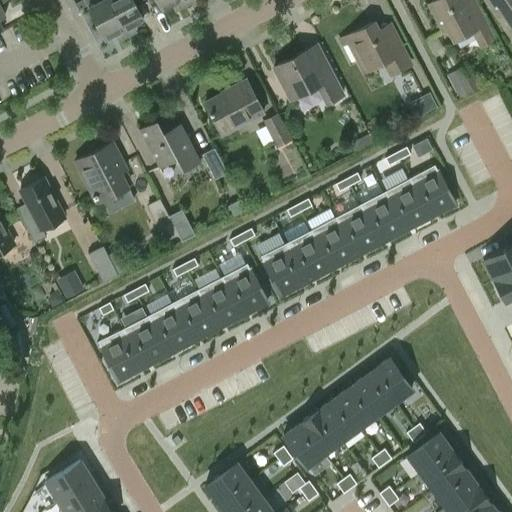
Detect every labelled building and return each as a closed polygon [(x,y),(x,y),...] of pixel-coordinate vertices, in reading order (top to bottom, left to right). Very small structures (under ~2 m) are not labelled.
[(117,39),(124,36),(107,0),(99,0),(96,2),(94,0),(83,0),(104,40),(112,35),(116,36),(117,39)] [(107,0),(124,36),(132,32),(130,29),(132,25),(142,20),(134,4),(140,0),(107,0)] [(155,0),(161,10),(170,5),(174,6),(175,9),(182,5),(179,0),(155,0)] [(494,40),(476,5),(464,11),(458,0),(433,0),(427,3),(441,30),(445,28),(452,41),(471,31),(480,47),(494,40)] [(511,22),(511,0),(486,0),(496,15),(501,13),(508,25),(511,22)] [(373,21),(338,39),(341,45),(342,45),(350,62),(356,59),(363,72),(383,62),(393,56),(399,69),(410,64),(398,41),(386,47),(373,21)] [(435,34),(426,39),(435,56),(444,51),(435,34)] [(316,84),(325,102),(342,94),(316,44),(272,67),(288,98),(316,84)] [(466,64),(446,74),(458,98),(478,87),(484,85),(477,70),(470,73),(466,64)] [(203,101),(221,135),(263,113),(245,78),(220,91),(221,92),(203,101)] [(429,91),(408,102),(415,116),(436,105),(429,91)] [(277,112),(262,120),(265,125),(272,139),(276,146),(290,139),(277,112)] [(175,158),(182,171),(200,161),(179,122),(162,131),(155,119),(137,128),(158,167),(175,158)] [(368,133),(349,143),(353,150),(372,141),(368,133)] [(127,186),(120,171),(125,168),(112,141),(74,161),(95,203),(127,186)] [(406,145),(395,151),(399,158),(410,153),(406,145)] [(213,147),(202,154),(215,177),(226,172),(213,147)] [(395,151),(384,157),(388,164),(399,158),(395,151)] [(434,164),(408,177),(429,217),(454,203),(434,164)] [(356,171),(346,177),(349,184),(360,179),(356,171)] [(31,213),(21,218),(34,243),(45,237),(41,229),(63,217),(42,177),(19,189),(31,213)] [(346,177),(335,183),(339,190),(349,184),(346,177)] [(408,177),(384,190),(404,229),(429,217),(408,177)] [(384,190),(359,203),(380,242),(404,229),(384,190)] [(307,197),(297,203),(300,210),(311,205),(307,197)] [(158,198),(148,204),(167,240),(158,245),(161,251),(181,241),(158,198)] [(245,207),(240,198),(228,204),(232,213),(245,207)] [(297,203),(286,209),(290,216),(300,210),(297,203)] [(359,203),(334,216),(355,255),(380,242),(359,203)] [(0,251),(15,243),(0,214),(0,251)] [(334,216),(310,229),(331,268),(355,255),(334,216)] [(250,227),(240,233),(243,240),(254,234),(250,227)] [(509,244),(482,258),(493,279),(511,269),(511,228),(503,233),(509,244)] [(310,229),(285,242),(306,281),(331,268),(310,229)] [(240,233),(229,238),(233,246),(243,240),(240,233)] [(285,242),(260,255),(281,294),(306,281),(285,242)] [(102,245),(88,252),(102,280),(116,272),(107,254),(102,245)] [(118,249),(107,254),(116,272),(127,267),(118,249)] [(194,257),(183,263),(187,270),(197,264),(194,257)] [(246,262),(221,275),(241,315),(267,301),(246,262)] [(183,263),(172,268),(176,275),(187,270),(183,263)] [(511,269),(493,279),(504,300),(511,296),(511,269)] [(73,270),(56,279),(66,297),(83,288),(73,270)] [(221,275),(196,288),(217,328),(241,315),(221,275)] [(144,283),(134,288),(137,296),(148,290),(144,283)] [(134,288),(123,294),(127,301),(137,296),(134,288)] [(196,288),(172,301),(192,341),(217,328),(196,288)] [(50,293),(48,300),(51,306),(62,300),(57,289),(50,293)] [(109,301),(98,307),(102,314),(113,308),(109,301)] [(172,301),(147,314),(168,354),(192,341),(172,301)] [(0,330),(0,331),(10,325),(7,319),(0,306),(0,330)] [(147,314),(122,327),(143,366),(168,354),(147,314)] [(122,327),(97,340),(118,380),(143,366),(122,327)] [(20,333),(9,334),(11,354),(22,353),(20,333)] [(411,388),(388,356),(370,370),(393,401),(411,388)] [(370,370),(353,382),(376,414),(393,401),(370,370)] [(358,426),(376,414),(353,382),(335,395),(358,426)] [(358,426),(335,395),(318,408),(341,439),(358,426)] [(341,439),(318,408),(300,421),(323,452),(341,439)] [(305,465),(323,452),(300,421),(282,434),(305,465)] [(426,432),(418,422),(412,427),(419,436),(426,432)] [(405,431),(412,441),(419,436),(412,427),(405,431)] [(406,453),(420,472),(451,449),(438,431),(406,453)] [(282,445),(273,452),(277,458),(287,451),(282,445)] [(377,452),(384,462),(391,457),(384,447),(377,452)] [(420,472),(432,489),(464,466),(451,449),(420,472)] [(292,458),(287,451),(277,458),(282,465),(292,458)] [(370,457),(378,467),(384,462),(377,452),(370,457)] [(79,459),(45,479),(58,499),(91,479),(79,459)] [(204,484),(218,502),(249,479),(236,461),(204,484)] [(476,484),(464,466),(432,489),(445,506),(476,484)] [(342,478),(349,487),(356,483),(349,473),(342,478)] [(343,492),(349,487),(342,478),(336,482),(343,492)] [(91,479),(58,499),(65,511),(78,511),(103,497),(91,479)] [(218,502),(225,511),(240,511),(262,496),(249,479),(218,502)] [(303,493),(313,486),(308,479),(298,487),(303,493)] [(445,506),(449,511),(474,511),(489,501),(476,484),(445,506)] [(388,485),(378,492),(383,498),(393,491),(388,485)] [(308,500),(317,493),(313,486),(303,493),(308,500)] [(388,505),(398,498),(393,491),(383,498),(388,505)] [(272,511),(262,496),(240,511),(272,511)] [(111,511),(103,497),(78,511),(111,511)] [(497,511),(489,501),(474,511),(497,511)]
